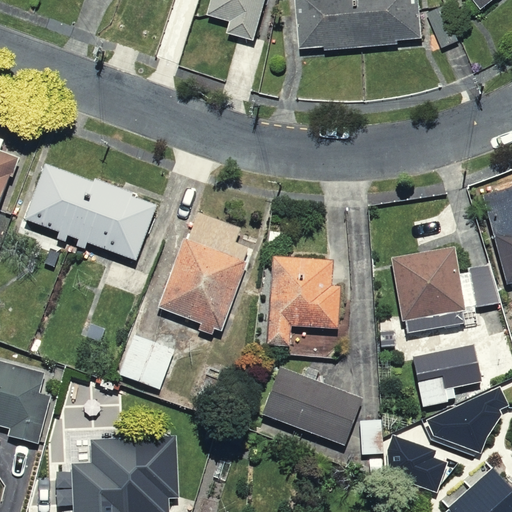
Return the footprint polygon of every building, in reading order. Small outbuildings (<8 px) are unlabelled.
[(261,0),(199,0),(196,15),(221,22),(218,33),(250,42),(261,0)] [(409,0),(287,0),(293,57),(414,43),(409,0)] [(491,0),(461,0),(472,14),(491,0)] [(0,203),(17,159),(2,153),(7,141),(0,138),(0,203)] [(154,208),(39,164),(16,223),(48,235),(46,240),(77,252),(80,245),(132,266),(154,208)] [(511,191),(476,201),(500,289),(509,287),(511,297),(511,191)] [(207,340),(245,246),(236,243),(240,233),(188,212),(148,310),(193,328),(191,334),(207,340)] [(261,229),(260,251),(286,253),(287,231),(261,229)] [(462,317),(448,246),(381,259),(395,330),(462,317)] [(343,264),(266,259),(261,344),(288,346),(289,328),(339,331),(343,264)] [(176,350),(127,333),(112,377),(161,394),(176,350)] [(50,378),(0,361),(0,433),(2,434),(0,440),(27,450),(50,378)] [(361,401),(268,364),(247,415),(340,453),(361,401)] [(479,367),(408,384),(414,408),(485,391),(479,367)] [(511,410),(503,392),(429,425),(436,440),(484,458),(489,442),(504,419),(502,414),(511,410)] [(440,454),(395,439),(389,454),(391,481),(440,497),(451,466),(437,462),(440,454)] [(172,511),(172,502),(182,502),(180,440),(94,444),(95,467),(75,469),(74,476),(59,476),(60,511),(76,510),(76,511),(172,511)] [(511,511),(511,489),(496,472),(451,511),(511,511)]
